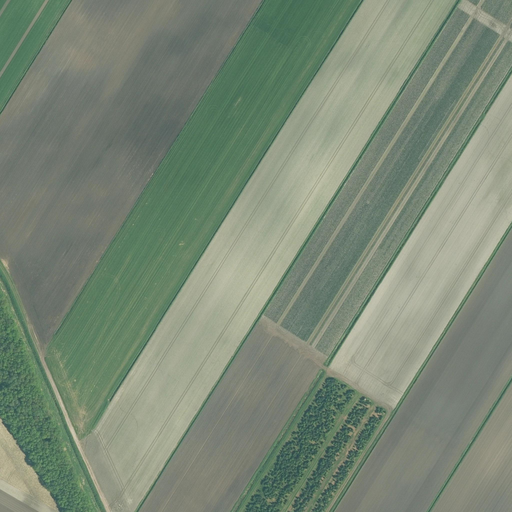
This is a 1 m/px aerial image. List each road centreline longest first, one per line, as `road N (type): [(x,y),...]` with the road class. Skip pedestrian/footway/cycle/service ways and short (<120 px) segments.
road 1 (track): [(327,511),(388,413),(331,374),(241,511)]
road 2 (track): [(109,511),(0,263)]
